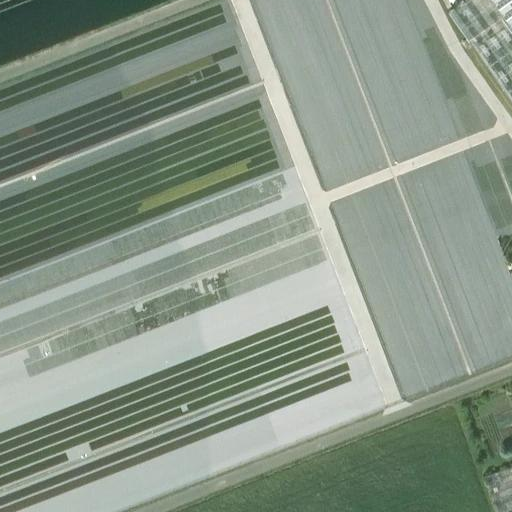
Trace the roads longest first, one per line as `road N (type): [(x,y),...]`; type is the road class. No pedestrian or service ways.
road 1 (track): [(511,370),(147,511)]
road 2 (track): [(195,0),(0,76)]
road 3 (track): [(511,126),(431,0)]
